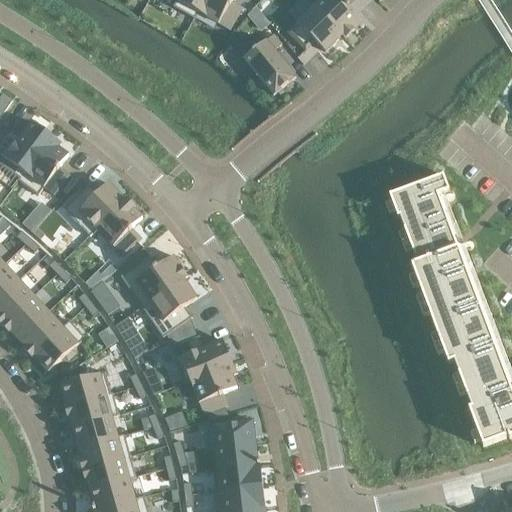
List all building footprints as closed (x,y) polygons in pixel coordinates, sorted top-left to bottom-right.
[(174,0),(177,1),(173,8),(194,20),(204,0),(174,0)] [(204,0),(194,20),(195,20),(198,14),(230,32),(242,9),(231,3),(232,0),(204,0)] [(320,0),(313,7),(346,39),(363,23),(349,9),(357,0),(320,0)] [(257,6),(248,14),(262,29),(270,22),(257,6)] [(313,7),(287,33),(305,52),(315,42),(325,53),(341,37),(345,40),(346,39),(313,7)] [(273,36),(244,60),(273,97),(296,79),(285,66),(286,65),(278,56),(277,56),(274,52),(282,46),(273,36)] [(3,94),(0,98),(0,101),(8,107),(13,101),(3,94)] [(10,131),(0,144),(0,165),(19,179),(18,181),(19,182),(24,174),(51,138),(32,123),(20,139),(10,131)] [(24,174),(19,182),(19,183),(38,197),(44,189),(54,197),(70,176),(59,168),(68,156),(58,149),(62,144),(53,138),(51,138),(24,174)] [(443,177),(390,197),(398,219),(400,218),(417,264),(411,267),(448,365),(454,363),(471,410),(469,410),(483,448),(508,438),(509,440),(511,439),(511,393),(511,394),(438,196),(449,192),(443,177)] [(88,185),(63,210),(90,238),(97,231),(96,230),(125,201),(108,184),(97,194),(88,185)] [(125,201),(96,230),(97,231),(122,257),(141,239),(132,230),(142,219),(134,210),(135,208),(128,201),(126,203),(125,201)] [(48,215),(36,228),(52,243),(62,233),(50,222),(53,219),(48,215)] [(21,232),(16,238),(25,246),(30,240),(21,232)] [(30,240),(25,246),(34,254),(39,248),(30,240)] [(150,258),(120,278),(142,308),(150,303),(187,277),(173,257),(157,268),(150,258)] [(54,262),(49,267),(57,276),(63,270),(54,262)] [(4,266),(0,269),(0,298),(19,281),(4,266)] [(63,270),(57,276),(65,284),(71,279),(63,270)] [(150,303),(142,308),(163,339),(192,319),(185,308),(197,300),(184,281),(188,278),(187,277),(150,303)] [(19,281),(0,298),(0,324),(2,327),(33,297),(19,281)] [(84,294),(78,299),(85,309),(92,303),(84,294)] [(33,297),(2,327),(9,334),(11,333),(18,341),(48,313),(33,297)] [(92,303),(85,309),(93,318),(99,313),(92,303)] [(48,313),(18,341),(26,349),(24,351),(31,359),(63,329),(62,328),(48,313)] [(117,326),(127,340),(143,328),(132,314),(117,326)] [(63,329),(31,359),(32,359),(34,358),(48,373),(62,361),(67,362),(76,354),(75,349),(85,339),(69,322),(62,328),(63,329)] [(200,337),(171,349),(186,384),(190,383),(190,381),(232,364),(223,341),(204,349),(200,337)] [(232,364),(190,381),(190,383),(204,416),(228,406),(223,394),(237,389),(232,377),(237,374),(233,365),(232,364)] [(104,374),(60,386),(66,407),(64,408),(64,409),(113,395),(113,394),(110,395),(104,374)] [(136,375),(129,378),(134,389),(141,385),(136,375)] [(141,385),(134,389),(140,400),(147,396),(141,385)] [(113,395),(64,409),(67,419),(69,418),(72,429),(112,418),(112,419),(119,417),(113,395)] [(155,415),(148,418),(153,429),(160,426),(155,415)] [(112,418),(72,429),(78,450),(118,439),(117,438),(112,419),(112,418)] [(231,425),(207,428),(210,451),(215,451),(215,450),(255,445),(253,422),(249,423),(245,418),(233,420),(231,425)] [(160,426),(153,429),(157,440),(164,437),(160,426)] [(118,439),(78,450),(81,460),(79,461),(82,471),(130,458),(124,436),(117,438),(118,439)] [(181,442),(173,444),(176,456),(184,454),(181,442)] [(255,445),(215,450),(215,451),(217,470),(217,471),(260,466),(260,462),(257,463),(255,445)] [(184,454),(176,456),(180,467),(187,465),(184,454)] [(171,457),(163,459),(166,470),(174,468),(171,457)] [(130,458),(82,471),(84,481),(87,481),(90,491),(129,480),(129,481),(136,479),(130,458)] [(217,470),(212,471),(215,492),(212,492),(213,494),(263,488),(260,466),(217,471),(217,470)] [(174,468),(166,470),(169,482),(177,480),(174,468)] [(129,480),(90,491),(95,509),(92,509),(93,511),(135,501),(135,500),(129,481),(129,480)] [(191,484),(183,485),(184,497),(192,496),(191,484)] [(263,488),(213,494),(214,511),(240,511),(265,509),(263,488)] [(178,491),(171,491),(172,503),(180,502),(178,491)] [(192,496),(184,497),(186,509),(194,508),(192,496)] [(135,501),(93,511),(148,511),(144,497),(135,500),(135,501)]
